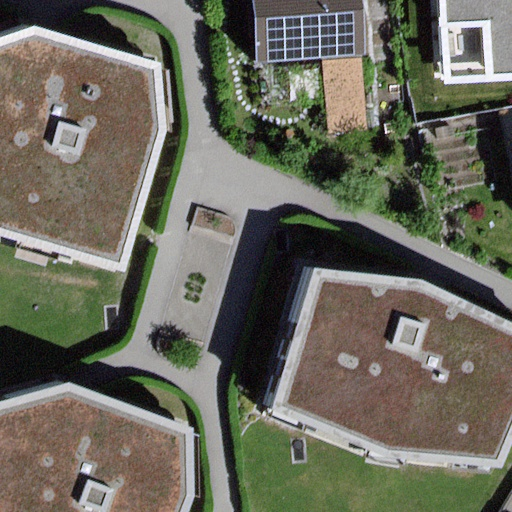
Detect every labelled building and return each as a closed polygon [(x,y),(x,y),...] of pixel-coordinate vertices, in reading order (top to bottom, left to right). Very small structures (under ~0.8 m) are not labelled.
[(361,0),(257,0),(261,63),(324,59),(365,57),(361,0)] [(511,0),(443,0),(450,89),(511,85),(511,0)] [(140,68),(12,31),(0,35),(0,243),(105,274),(147,131),(140,68)] [(324,59),(327,103),(367,101),(365,57),(324,59)] [(367,101),(327,103),(329,135),(369,133),(367,101)] [(404,278),(307,273),(264,412),(377,453),(494,468),(511,419),(511,331),(426,289),(404,278)] [(50,387),(0,401),(0,511),(182,511),(187,499),(187,431),(58,389),(50,387)]
